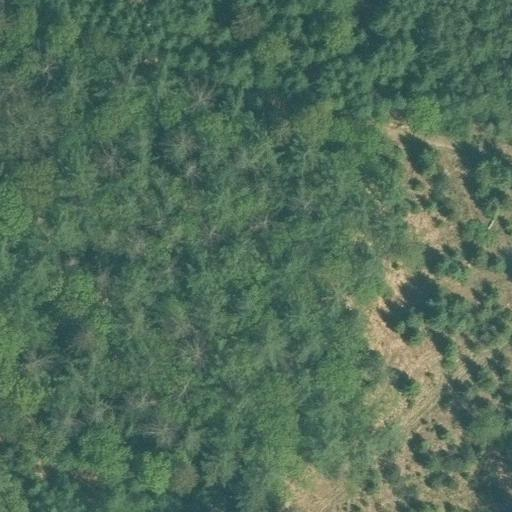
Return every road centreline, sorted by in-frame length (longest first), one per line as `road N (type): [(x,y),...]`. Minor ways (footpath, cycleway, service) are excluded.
road 1 (track): [(511,156),(325,125),(239,99)]
road 2 (track): [(239,99),(90,50),(0,5)]
road 3 (track): [(334,511),(511,341)]
